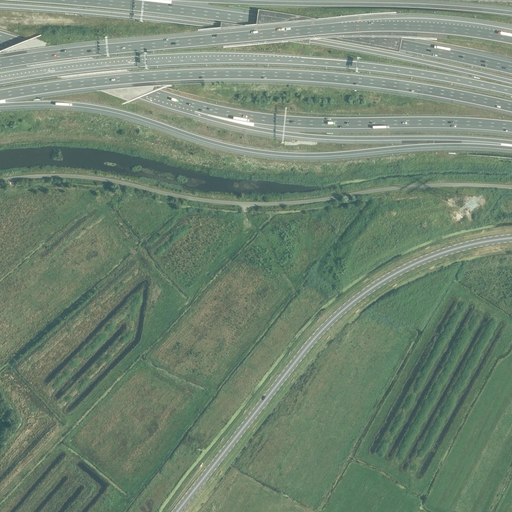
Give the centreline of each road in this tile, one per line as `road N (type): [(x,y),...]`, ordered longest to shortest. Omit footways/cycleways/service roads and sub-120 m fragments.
road 1 (motorway): [(511,82),(309,40),(0,6)]
road 2 (motorway): [(0,104),(98,108),(271,153),(511,148)]
road 3 (unclassified): [(511,187),(394,187),(310,202),(231,204),(96,178),(0,180)]
road 4 (motorway): [(511,91),(359,65),(259,59),(133,63),(0,80)]
road 5 (motorway): [(0,95),(267,74),(379,83),(511,107)]
road 6 (motorway): [(511,39),(369,26),(0,64)]
road 7 (secondary): [(511,237),(427,257),(353,300),(311,341),(177,511)]
road 8 (motorway): [(511,68),(330,32),(83,0)]
road 9 (motorway): [(195,108),(253,128),(320,137),(511,143)]
road 10 (motorway): [(195,108),(282,121),(511,127)]
road 11 (motorway): [(511,13),(196,0)]
road 12 (motorway): [(0,39),(195,108)]
